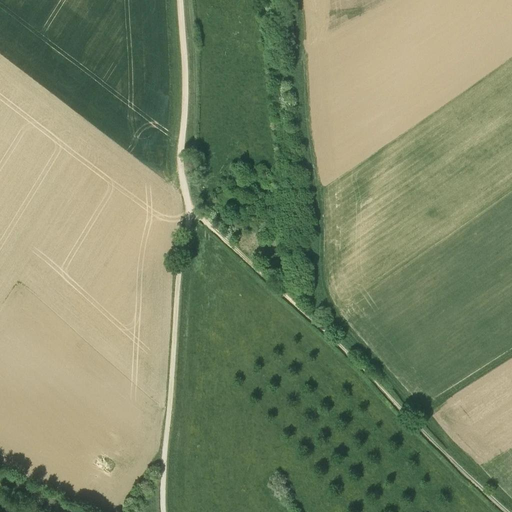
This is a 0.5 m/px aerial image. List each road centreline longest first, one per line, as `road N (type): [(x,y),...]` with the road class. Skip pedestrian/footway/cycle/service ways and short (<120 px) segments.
road 1 (track): [(507,511),(190,209)]
road 2 (track): [(190,209),(162,511)]
road 3 (track): [(180,0),(181,159),(190,209)]
